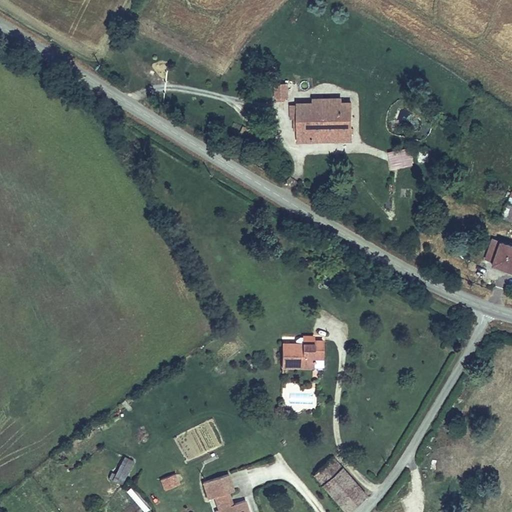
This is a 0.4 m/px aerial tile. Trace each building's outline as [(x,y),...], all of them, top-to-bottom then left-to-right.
[(289,98),(289,81),(274,81),(275,99),(289,98)] [(331,102),(330,111),(357,112),(356,127),(368,128),(369,110),(359,110),(360,104),(331,102)] [(330,111),(317,111),(315,147),(329,147),(330,139),(356,141),(355,149),(367,149),(368,128),(356,127),(357,112),(330,111)] [(356,141),(330,139),(329,147),(355,149),(356,141)] [(418,161),(404,163),(406,178),(420,176),(418,161)] [(511,250),(501,246),(494,265),(508,270),(507,274),(511,275),(511,250)] [(285,333),(283,354),(315,357),(316,347),(325,347),(325,332),(315,331),(314,335),(285,333)] [(294,403),(313,404),(314,394),(295,393),(294,403)] [(109,475),(121,483),(135,459),(123,452),(109,475)] [(311,471),(320,482),(340,466),(332,455),(311,471)] [(230,477),(232,475),(227,457),(203,463),(209,482),(218,480),(220,492),(224,490),(229,511),(252,511),(245,484),(232,487),(230,477)] [(340,509),(362,493),(340,466),(320,482),(340,509)] [(176,471),(160,476),(164,488),(180,483),(176,471)]
